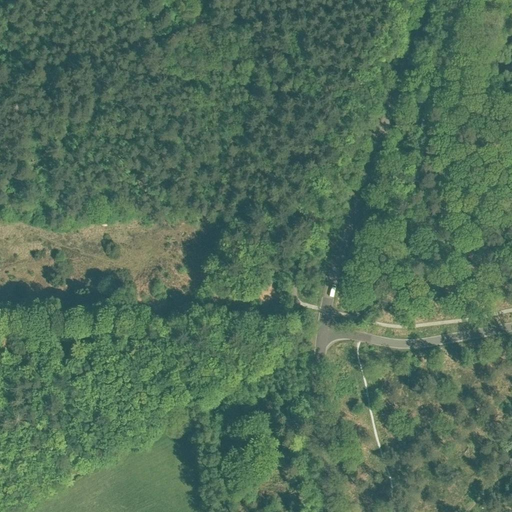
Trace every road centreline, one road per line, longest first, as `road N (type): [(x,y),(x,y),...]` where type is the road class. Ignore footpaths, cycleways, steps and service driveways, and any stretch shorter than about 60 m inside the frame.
road 1 (tertiary): [(322,329),(426,0)]
road 2 (unclassified): [(322,329),(414,344),(511,327)]
road 3 (tertiary): [(332,511),(319,401),(322,329)]
